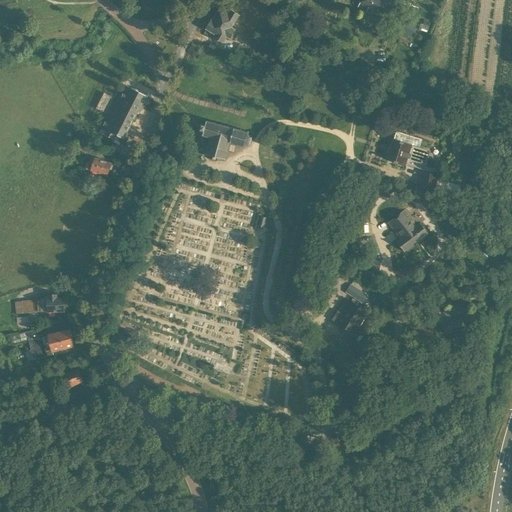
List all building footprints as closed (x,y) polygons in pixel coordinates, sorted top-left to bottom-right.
[(360,0),(357,8),(382,19),(390,0),(360,0)] [(214,38),(222,43),(226,36),(230,39),(235,30),(232,28),(240,15),(231,10),(228,14),(219,9),(212,21),(211,20),(206,29),(216,35),(214,38)] [(408,20),(402,34),(411,38),(417,24),(408,20)] [(234,55),(249,62),(254,50),(239,44),(234,55)] [(124,85),(100,132),(114,139),(112,143),(117,145),(118,144),(124,146),(127,140),(124,138),(137,112),(138,113),(142,107),(143,108),(148,97),(124,85)] [(248,132),(247,131),(246,133),(241,131),(241,130),(240,129),(240,131),(234,129),(235,128),(233,127),(233,129),(228,127),(228,126),(227,126),(226,127),(221,126),(221,124),(220,124),(220,125),(214,124),(214,122),(213,122),(213,123),(207,122),(207,121),(206,121),(205,123),(205,125),(201,124),(200,130),(203,131),(202,134),(202,135),(203,136),(203,135),(209,137),(209,139),(210,139),(208,146),(206,145),(206,146),(208,147),(206,154),(204,154),(205,155),(206,155),(213,156),(212,159),(211,159),(211,160),(212,160),(216,161),(217,161),(217,158),(224,159),(225,161),(226,160),(225,159),(227,152),(228,152),(228,151),(227,151),(229,144),(237,146),(237,145),(242,146),(242,147),(244,147),(243,146),(247,144),(249,145),(249,144),(251,139),(251,137),(250,137),(247,134),(248,132)] [(413,166),(425,170),(430,150),(420,147),(422,139),(397,132),(394,140),(392,139),(385,159),(406,166),(406,164),(413,166)] [(97,143),(86,136),(79,147),(90,154),(97,143)] [(454,141),(452,149),(460,152),(462,144),(454,141)] [(91,170),(107,176),(111,164),(91,157),(87,169),(91,170)] [(419,188),(458,198),(460,186),(437,180),(438,174),(423,171),(419,188)] [(401,239),(396,242),(404,252),(428,233),(420,223),(417,226),(404,210),(388,223),(401,239)] [(261,217),(258,226),(264,228),(267,228),(268,223),(266,222),(267,218),(261,217)] [(362,257),(360,266),(379,270),(381,262),(362,257)] [(346,292),(363,303),(367,296),(351,285),(346,292)] [(40,300),(22,301),(23,314),(48,312),(64,311),(64,309),(65,308),(65,305),(64,304),(63,297),(57,298),(57,295),(40,295),(40,300)] [(362,309),(350,302),(343,314),(338,311),(332,320),(354,334),(367,312),(362,309)] [(448,310),(440,312),(439,307),(432,308),(436,325),(443,324),(445,334),(465,329),(462,319),(450,322),(448,310)] [(49,336),(43,337),(42,334),(28,337),(33,360),(48,356),(53,355),(53,351),(73,346),(73,344),(73,343),(73,341),(71,340),(71,337),(71,335),(71,333),(69,332),(69,330),(49,335),(49,336)] [(20,334),(11,336),(13,344),(21,342),(20,334)] [(67,388),(83,382),(78,368),(57,377),(63,390),(67,389),(67,388)] [(53,370),(39,376),(44,386),(51,383),(57,381),(53,370)] [(10,371),(1,374),(3,380),(12,377),(10,371)] [(25,381),(19,383),(22,394),(28,392),(25,381)]
